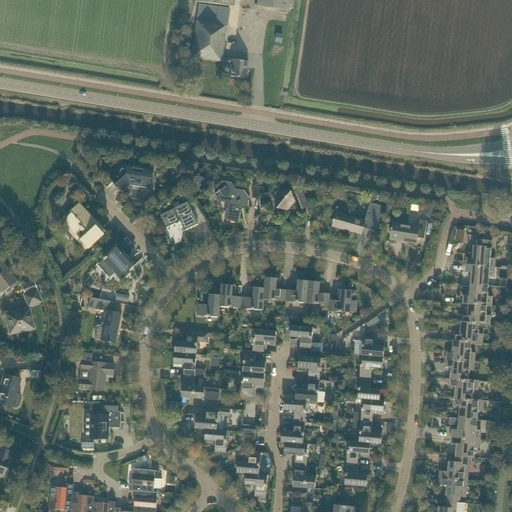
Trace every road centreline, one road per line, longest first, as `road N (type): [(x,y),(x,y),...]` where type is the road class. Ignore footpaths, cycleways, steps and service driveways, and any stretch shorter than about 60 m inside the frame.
road 1 (tertiary): [(474,154),(423,153),(0,84)]
road 2 (residential): [(401,295),(363,264),(288,247),(221,256),(177,285)]
road 3 (residential): [(393,511),(415,394),(412,321),(401,295)]
road 4 (residential): [(277,511),(282,351)]
road 5 (residential): [(160,434),(146,368),(153,332),(177,285)]
